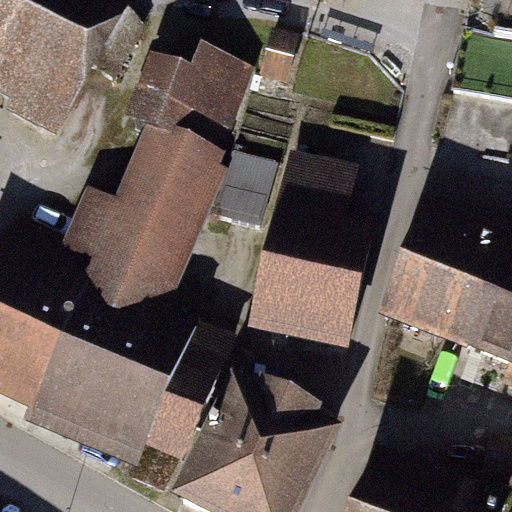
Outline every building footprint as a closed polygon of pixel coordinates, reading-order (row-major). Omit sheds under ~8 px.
[(142,29),(124,7),(110,0),(0,0),(0,80),(27,96),(19,109),(55,129),(91,66),(114,77),(142,29)] [(511,39),(466,33),(457,92),(511,100),(511,39)] [(294,42),(274,37),(263,76),(283,81),(294,42)] [(163,66),(151,98),(227,127),(248,72),(203,55),(194,78),(163,66)] [(67,252),(20,231),(5,246),(0,256),(0,382),(45,404),(149,447),(151,442),(181,455),(186,458),(199,428),(215,392),(233,351),(180,328),(190,305),(175,298),(227,178),(212,171),(227,127),(151,98),(138,128),(155,135),(122,212),(94,200),(74,244),(71,243),(67,252)] [(281,167),(236,154),(218,216),(263,229),(281,167)] [(351,179),(292,166),(257,327),(350,347),(372,246),(338,238),(351,179)] [(456,241),(423,228),(389,316),(511,362),(511,262),(511,261),(511,238),(464,220),(456,241)] [(236,401),(215,392),(199,428),(218,437),(236,401)] [(263,407),(239,395),(236,401),(218,437),(185,502),(205,511),(297,511),(333,442),(308,429),(315,416),(270,394),(263,407)] [(151,442),(149,447),(137,477),(166,489),(181,455),(151,442)] [(511,448),(496,445),(490,474),(511,479),(511,448)] [(386,482),(375,478),(362,511),(504,511),(508,503),(430,474),(429,476),(393,463),(386,482)]
